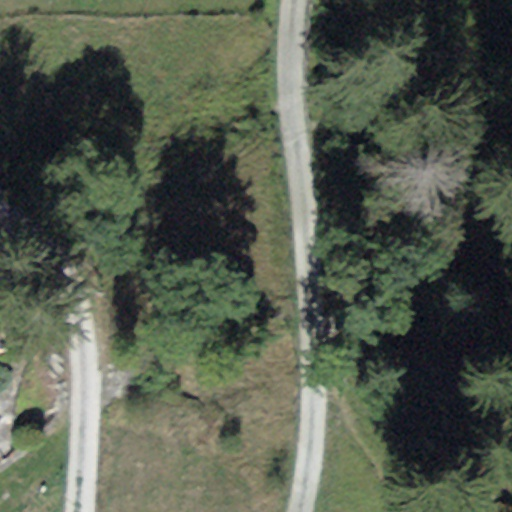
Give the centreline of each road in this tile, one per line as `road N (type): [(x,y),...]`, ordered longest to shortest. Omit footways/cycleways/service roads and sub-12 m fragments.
road 1 (track): [(294,0),(303,86),(298,246),(312,420),(297,511)]
road 2 (track): [(85,511),(85,315),(65,260),(0,218)]
